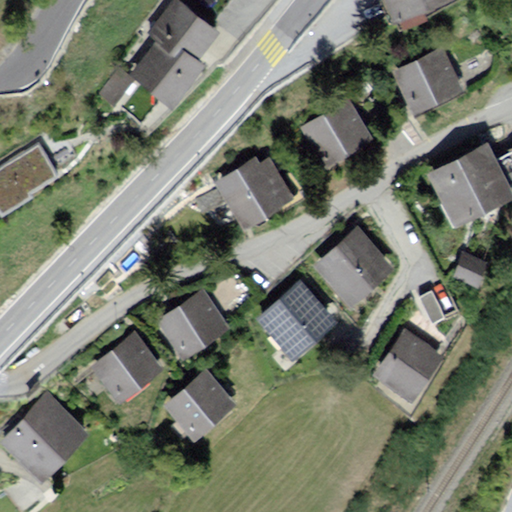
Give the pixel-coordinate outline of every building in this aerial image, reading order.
[(227,31),(186,0),(164,0),(114,66),(169,108),(227,31)] [(384,0),(390,17),(438,0),(384,0)] [(462,91),(442,47),(391,70),(410,114),(462,91)] [(371,140),(347,97),(299,123),(322,166),(371,140)] [(511,188),(486,138),(422,172),(450,226),(511,193),(511,188)] [(36,142),(0,165),(0,213),(58,176),(36,142)] [(266,151),(215,178),(241,225),(292,198),(266,151)] [(390,263),(355,224),(310,264),(345,303),(390,263)] [(334,317),(300,278),(255,316),(289,355),(334,317)] [(226,324),(203,287),(154,317),(177,354),(226,324)] [(162,367),(132,328),(85,364),(115,403),(162,367)] [(440,355),(403,330),(372,373),(409,399),(440,355)] [(233,402),(203,365),(160,401),(190,437),(233,402)] [(86,429),(46,390),(0,436),(0,441),(37,478),(86,429)]
